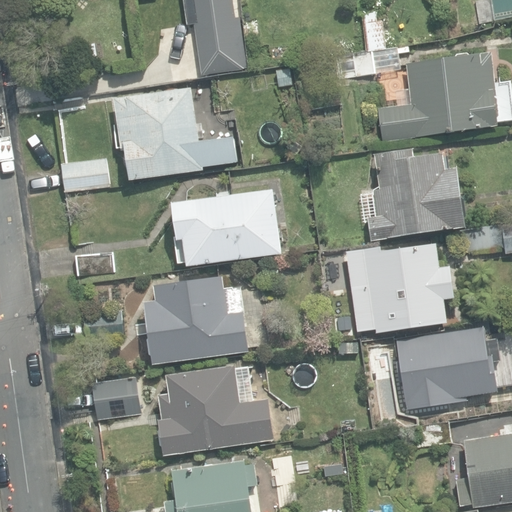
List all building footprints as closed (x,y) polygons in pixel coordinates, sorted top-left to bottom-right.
[(159,10),(156,0),(137,0),(139,13),(159,10)] [(184,0),(188,25),(194,24),(202,76),(245,69),(234,0),(184,0)] [(511,0),(483,0),(475,2),(479,25),(511,19),(511,0)] [(388,51),(387,49),(384,21),(378,22),(377,13),(364,14),(369,52),(369,54),(388,51)] [(79,45),(81,63),(95,61),(94,55),(98,55),(96,43),(79,45)] [(398,47),(387,49),(388,51),(369,54),(369,52),(338,56),(341,80),(402,72),(400,54),(410,53),(409,47),(398,49),(398,47)] [(379,109),(383,140),(501,125),(501,122),(511,120),(511,93),(511,83),(498,85),(494,53),(407,64),(410,90),(382,94),(383,108),(379,109)] [(277,71),(279,88),(292,86),(290,70),(277,71)] [(129,171),(130,181),(204,171),(204,168),(237,164),(234,140),(200,144),(192,89),(116,99),(122,149),(126,148),(127,153),(125,156),(125,159),(125,162),(126,166),(127,168),(129,171)] [(368,218),(372,242),(457,232),(466,231),(466,228),(465,220),(468,217),(466,201),(462,199),(458,169),(446,171),(444,154),(414,159),(413,150),(375,155),(380,189),(374,192),(378,217),(368,218)] [(62,164),(66,192),(110,186),(107,159),(62,164)] [(184,241),(188,267),(282,254),(273,190),(173,204),(178,242),(184,241)] [(505,254),(511,253),(511,222),(502,223),(505,254)] [(466,231),(457,232),(459,256),(501,251),(497,224),(466,228),(466,231)] [(373,331),(373,334),(448,324),(445,300),(454,299),(450,267),(440,268),(437,245),(348,257),(358,333),(373,331)] [(76,256),(77,277),(114,274),(112,253),(76,256)] [(147,303),(155,365),(250,353),(245,315),(248,315),(244,286),(224,289),(222,277),(153,286),(155,302),(147,303)] [(84,313),(86,341),(124,338),(121,310),(84,313)] [(397,340),(407,410),(468,402),(467,396),(498,392),(494,362),(501,361),(498,339),(486,341),(484,328),(397,340)] [(161,421),(166,457),(276,442),(271,400),(242,404),(237,367),(168,376),(171,395),(163,396),(166,421),(161,421)] [(143,415),(141,373),(96,375),(98,418),(143,415)] [(473,505),(473,508),(511,502),(511,424),(504,426),(505,435),(463,441),(468,474),(455,476),(460,507),(473,505)] [(407,430),(409,448),(454,443),(452,425),(407,430)] [(253,511),(250,487),(260,486),(258,465),(248,466),(247,461),(175,471),(179,501),(168,503),(169,511),(253,511)]
